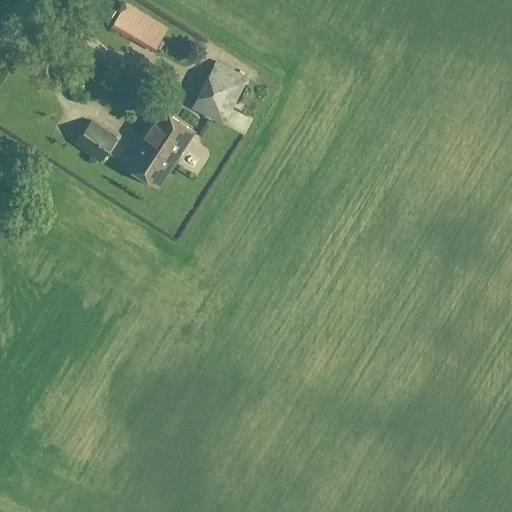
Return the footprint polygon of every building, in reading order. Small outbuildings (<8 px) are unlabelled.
[(131,42),(145,18),(124,5),(110,29),(131,42)] [(247,80),(215,63),(189,110),(222,128),(247,80)] [(162,160),(172,167),(193,134),(156,110),(139,137),(166,155),(162,160)] [(100,164),(116,141),(90,122),(74,145),(100,164)] [(166,155),(139,137),(120,166),(157,190),(172,167),(162,160),(166,155)]
